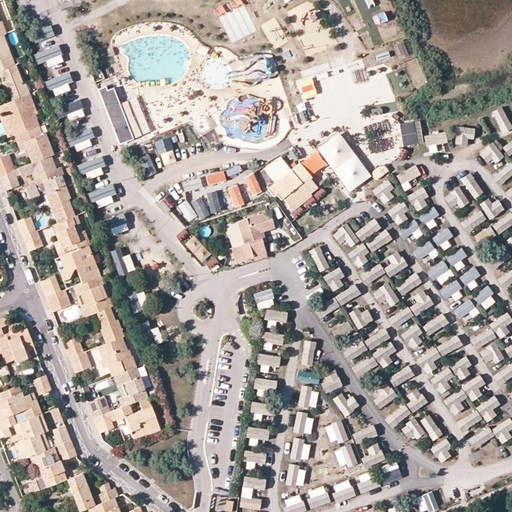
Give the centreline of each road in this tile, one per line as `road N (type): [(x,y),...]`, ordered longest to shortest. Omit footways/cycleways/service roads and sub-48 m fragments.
road 1 (residential): [(28,291),(89,449),(169,511)]
road 2 (unknown): [(315,0),(338,35),(356,128),(357,210)]
road 3 (residential): [(199,511),(197,431),(209,329)]
road 4 (residential): [(216,296),(282,264),(224,277),(208,291)]
